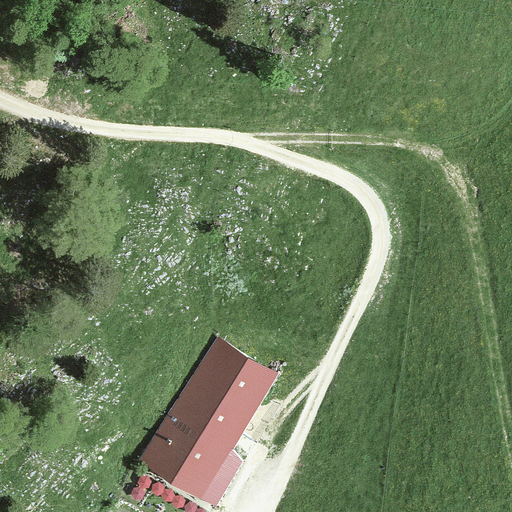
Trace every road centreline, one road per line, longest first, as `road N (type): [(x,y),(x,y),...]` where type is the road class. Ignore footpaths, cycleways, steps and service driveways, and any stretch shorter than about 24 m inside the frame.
road 1 (track): [(261,511),(374,269),(375,208),(330,172),(238,140),(108,129),(0,100)]
road 2 (track): [(511,400),(488,272),(469,206),(446,164),(407,144),(377,140),(238,140)]
